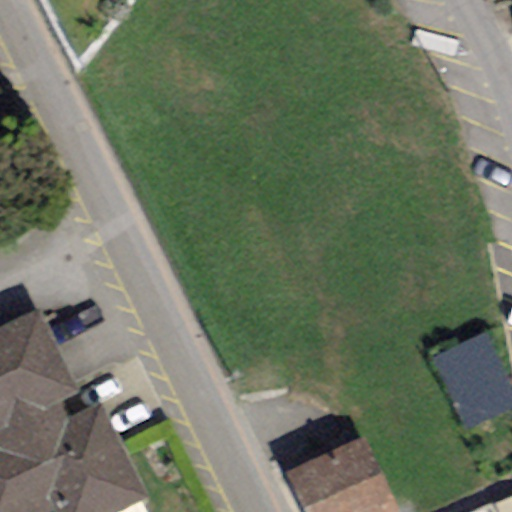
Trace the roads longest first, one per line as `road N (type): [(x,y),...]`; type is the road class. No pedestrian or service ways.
road 1 (unclassified): [(0,3),(249,511)]
road 2 (unknown): [(0,301),(116,241)]
